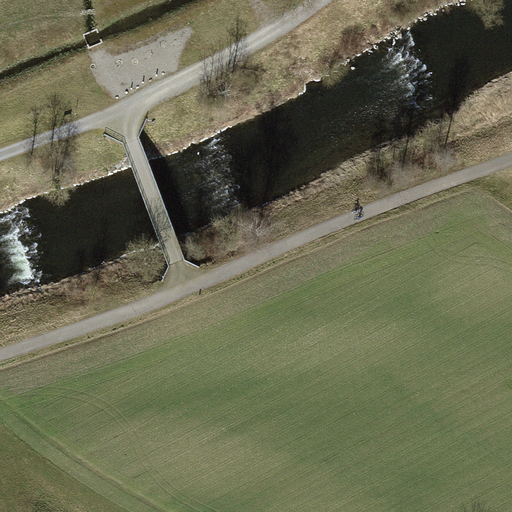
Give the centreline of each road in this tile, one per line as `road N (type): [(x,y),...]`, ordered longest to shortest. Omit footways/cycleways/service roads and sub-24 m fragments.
road 1 (track): [(187,288),(511,160)]
road 2 (track): [(321,0),(120,113)]
road 3 (track): [(0,356),(187,288)]
road 4 (track): [(187,288),(120,113)]
road 5 (track): [(120,113),(0,154)]
